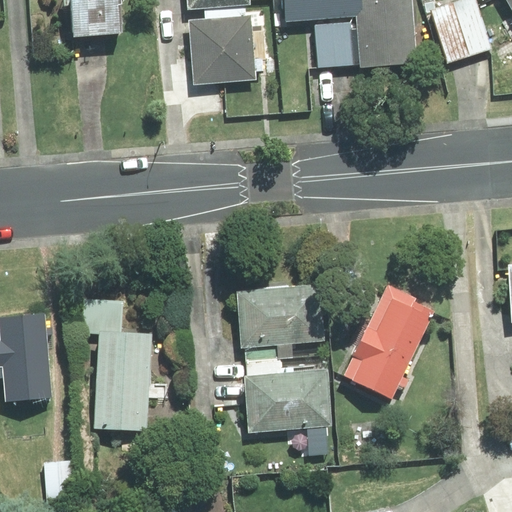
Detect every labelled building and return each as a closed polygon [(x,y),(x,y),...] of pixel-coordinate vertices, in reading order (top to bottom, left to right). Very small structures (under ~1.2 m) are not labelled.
[(122,0),(66,0),(66,2),(58,3),(62,44),(110,39),(106,4),(123,3),(122,0)] [(244,11),(242,0),(185,0),(187,15),(244,11)] [(272,0),(276,33),(311,30),(316,76),(412,67),(405,0),(272,0)] [(487,51),(470,0),(446,0),(425,7),(444,65),(487,51)] [(511,0),(498,0),(511,25),(511,0)] [(249,84),(244,17),(184,21),(189,88),(249,84)] [(511,270),(500,272),(504,326),(511,325),(511,270)] [(383,408),(428,309),(375,285),(330,384),(383,408)] [(317,287),(230,293),(241,440),(327,434),(323,368),(292,370),(291,353),(321,351),(317,287)] [(39,316),(0,320),(0,411),(50,406),(39,316)] [(139,437),(146,342),(92,339),(86,434),(139,437)] [(67,497),(64,462),(39,464),(41,499),(67,497)]
